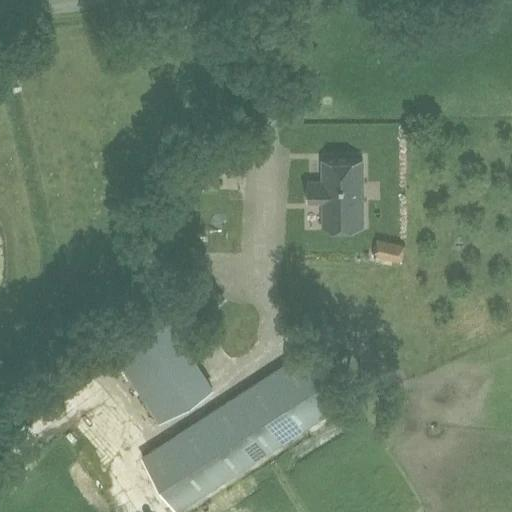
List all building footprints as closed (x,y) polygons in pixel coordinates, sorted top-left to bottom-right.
[(363,201),(363,183),(362,159),(323,160),(323,181),(309,181),(309,201),(323,201),(323,226),(363,225),(363,201)] [(402,262),(406,245),(377,239),(374,255),(382,256),(382,259),(402,262)] [(159,422),(215,387),(159,302),(105,337),(159,422)] [(178,509),(352,397),(317,342),(142,456),(178,509)] [(48,419),(27,430),(33,442),(54,431),(48,419)]
